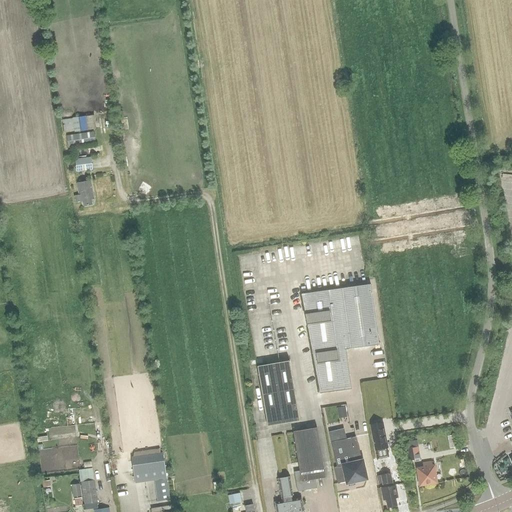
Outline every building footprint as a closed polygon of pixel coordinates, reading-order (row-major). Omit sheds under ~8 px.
[(96,128),(94,114),(62,119),(64,132),(96,128)] [(95,143),(94,132),(66,135),(68,147),(95,143)] [(76,171),(92,169),(90,156),(75,158),(76,171)] [(91,200),(94,199),(90,180),(76,183),(79,195),(74,196),(75,203),(82,201),(83,206),(92,204),(91,200)] [(328,290),(328,291),(302,294),(302,298),(319,393),(351,387),(350,384),(345,349),(379,344),(370,284),(328,290)] [(268,350),(269,362),(282,361),(281,349),(268,350)] [(257,366),(268,425),(299,420),(289,361),(257,366)] [(346,406),(337,408),(338,418),(347,417),(346,406)] [(369,424),(375,451),(388,448),(383,421),(369,424)] [(292,431),(299,470),(293,471),(297,491),(317,488),(315,479),(325,477),(316,427),(292,431)] [(338,429),(329,431),(337,467),(334,467),(337,483),(347,481),(347,482),(365,478),(356,437),(340,440),(338,429)] [(421,458),(418,446),(405,449),(408,461),(421,458)] [(134,482),(165,477),(161,452),(160,452),(160,449),(153,450),(154,453),(130,457),(134,482)] [(419,486),(437,483),(434,465),(432,465),(431,461),(422,463),(423,467),(416,468),(419,486)] [(97,502),(92,468),(79,470),(84,504),(97,502)] [(395,498),(398,498),(395,485),(392,485),(390,473),(381,475),(383,487),(380,488),(383,501),(386,500),(387,508),(397,506),(395,498)] [(276,511),(303,511),(301,497),(292,499),(292,495),(293,495),(289,476),(277,478),(281,497),(282,497),(283,501),(274,502),(276,511)] [(80,483),(71,485),(73,497),(82,495),(80,483)] [(239,493),(228,495),(230,504),(232,504),(233,508),(240,507),(239,502),(241,502),(239,493)]
